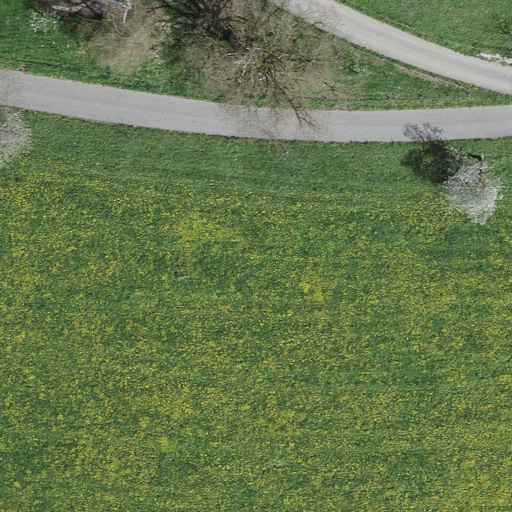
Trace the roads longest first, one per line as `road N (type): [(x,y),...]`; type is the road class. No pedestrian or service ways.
road 1 (unclassified): [(0,87),(168,113),(349,126),(511,119)]
road 2 (track): [(301,0),(353,31),(511,85)]
